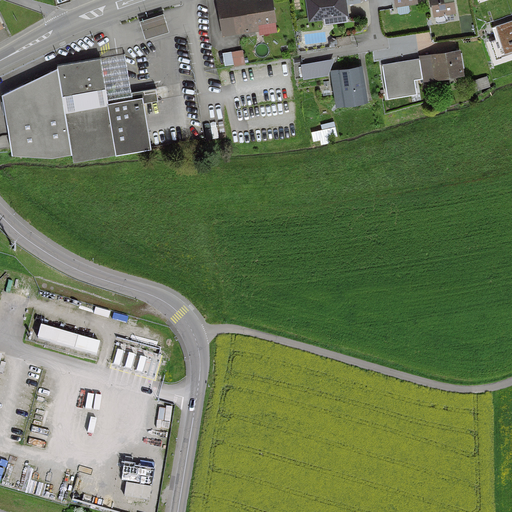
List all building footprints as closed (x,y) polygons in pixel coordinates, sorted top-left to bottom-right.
[(257,29),(255,22),(274,19),(270,0),(249,0),(242,1),(242,0),(215,0),(221,35),(257,29)] [(342,0),(306,0),(309,19),(331,16),(332,22),(346,20),(342,0)] [(430,0),(433,14),(454,10),(452,0),(430,0)] [(138,22),(144,40),(167,33),(162,15),(138,22)] [(511,17),(493,24),(498,37),(489,39),(495,56),(511,50),(511,17)] [(349,35),(334,38),(336,46),(351,43),(349,35)] [(231,52),(223,54),(225,65),(233,64),(233,65),(243,64),(241,50),(231,52)] [(117,55),(100,58),(104,80),(107,102),(133,98),(132,92),(130,86),(125,53),(117,55)] [(457,60),(456,53),(418,59),(421,77),(459,71),(458,69),(462,68),(461,59),(457,60)] [(65,108),(71,143),(74,154),(76,164),(154,151),(153,148),(144,103),(158,100),(156,88),(132,92),(133,98),(107,102),(104,80),(100,58),(58,65),(65,108)] [(334,72),(339,101),(365,97),(360,67),(334,72)] [(478,82),(487,79),(485,72),(476,74),(478,82)] [(313,139),(319,138),(320,143),(326,141),(325,136),(322,137),(320,131),(311,133),(313,139)]
